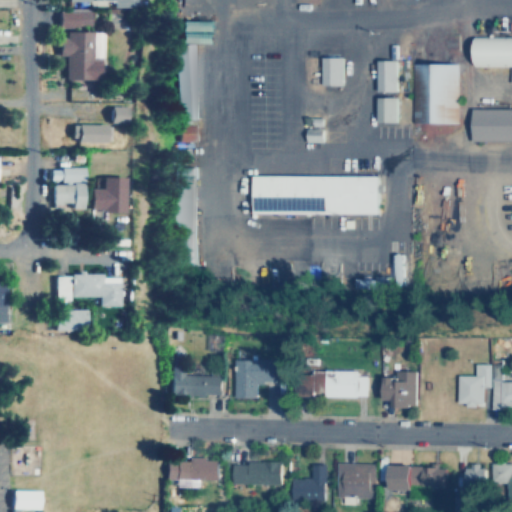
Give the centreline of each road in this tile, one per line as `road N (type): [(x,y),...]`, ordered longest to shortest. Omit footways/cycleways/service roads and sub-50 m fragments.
road 1 (residential): [(511,435),(167,427)]
road 2 (residential): [(27,250),(27,0)]
